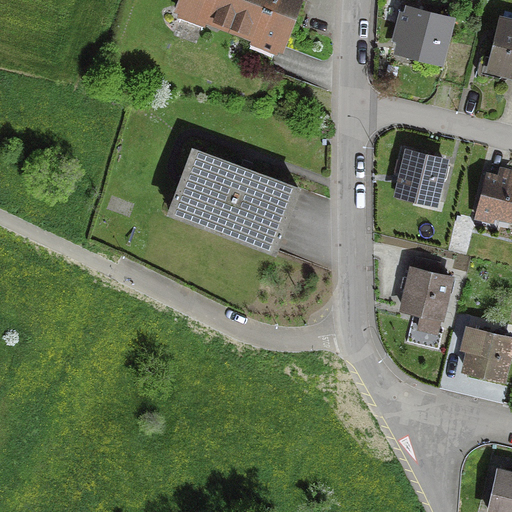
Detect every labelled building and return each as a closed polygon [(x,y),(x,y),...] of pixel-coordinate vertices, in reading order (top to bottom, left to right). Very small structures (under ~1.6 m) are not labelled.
[(290,5),(291,0),(184,0),(183,3),(205,11),(203,17),(253,35),(255,30),(277,38),(283,22),(290,21),(294,11),(290,5)] [(404,14),(400,13),(393,39),(399,41),(397,51),(437,61),(448,20),(405,9),(404,14)] [(482,77),(490,69),(511,74),(511,14),(503,12),(491,59),(482,57),(479,59),(476,73),(478,75),(482,77)] [(168,210),(273,249),(296,188),(191,149),(168,210)] [(403,162),(397,161),(395,171),(401,172),(396,192),(433,201),(443,162),(405,153),(403,162)] [(511,183),(508,182),(508,177),(498,175),(495,179),(484,176),(472,224),(495,230),(499,215),(511,218),(511,183)] [(401,308),(439,317),(448,278),(435,275),(438,263),(414,257),(408,279),(402,277),(400,287),(406,288),(401,308)] [(510,339),(465,328),(460,348),(468,350),(463,369),(500,378),(510,339)] [(511,511),(511,474),(497,471),(487,511),(511,511)]
